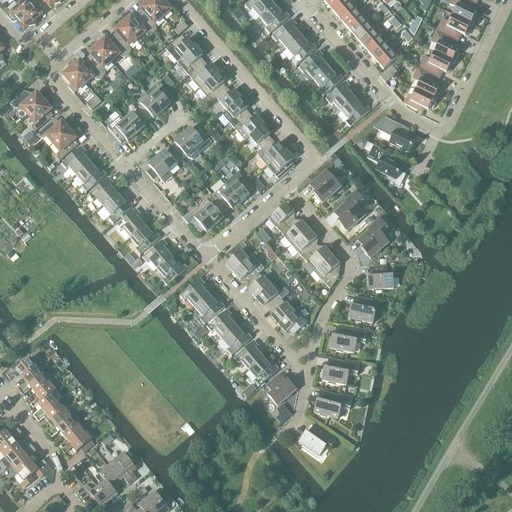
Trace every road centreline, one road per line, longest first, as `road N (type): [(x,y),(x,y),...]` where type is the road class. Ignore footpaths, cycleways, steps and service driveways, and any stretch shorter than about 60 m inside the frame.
road 1 (unclassified): [(288,188),(314,163),(178,0)]
road 2 (residential): [(305,374),(350,263),(288,188)]
road 3 (unclassified): [(416,511),(511,351)]
road 4 (unclassified): [(435,132),(396,112),(304,5)]
road 5 (unclassified): [(435,132),(447,129),(511,0)]
road 6 (residential): [(305,374),(205,260)]
road 7 (unclassified): [(124,164),(52,79),(57,61)]
road 8 (unclassified): [(205,260),(124,164)]
